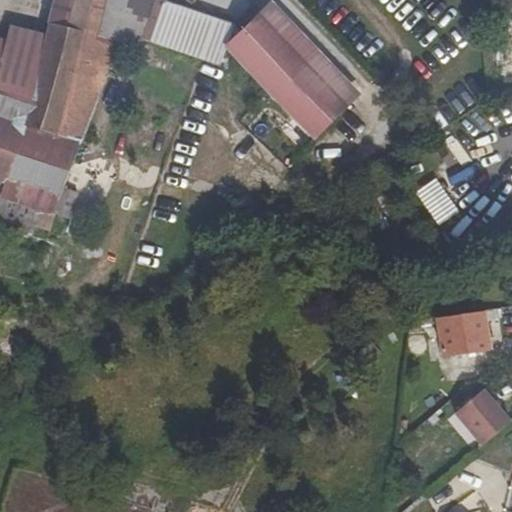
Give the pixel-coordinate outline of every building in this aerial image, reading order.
[(54,0),(46,35),(23,125),(0,116),(0,222),(33,233),(41,211),(68,220),(78,193),(63,188),(116,48),(134,0),(162,0),(164,1),(164,0),(54,0)] [(134,0),(116,48),(137,56),(158,0),(134,0)] [(226,48),(227,47),(235,25),(164,1),(149,41),(220,66),(226,48)] [(347,108),(259,16),(227,47),(226,48),(314,139),(347,108)] [(0,116),(23,125),(46,35),(11,26),(5,42),(0,40),(0,116)] [(486,309),(437,317),(443,357),(493,349),(486,309)] [(482,446),(509,424),(480,391),(454,413),(482,446)]
